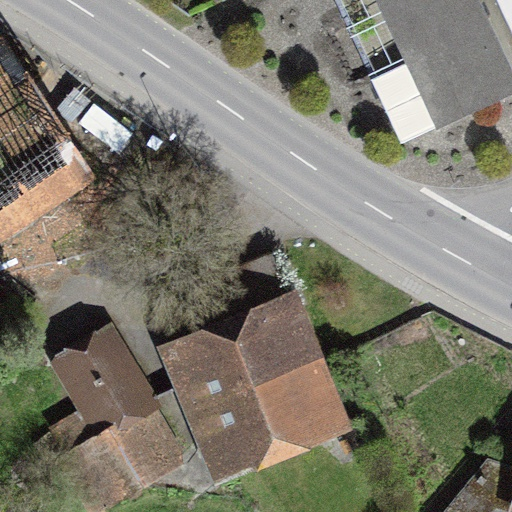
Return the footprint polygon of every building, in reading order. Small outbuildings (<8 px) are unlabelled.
[(335,0),(386,108),(414,95),(430,128),(509,92),(485,41),(492,38),(474,0),(335,0)] [(511,0),(502,0),(511,20),(511,0)] [(0,250),(118,175),(87,126),(60,143),(0,48),(0,250)] [(291,307),(270,257),(154,304),(175,354),(186,350),(228,453),(321,415),(279,312),(291,307)] [(141,404),(142,403),(100,331),(63,353),(104,424),(106,423),(109,428),(94,437),(80,413),(53,428),(67,451),(60,455),(73,477),(84,471),(95,490),(85,496),(93,511),(98,511),(146,485),(138,471),(156,470),(173,460),(141,404)] [(511,470),(489,463),(464,492),(485,509),(494,499),(511,504),(511,470)]
